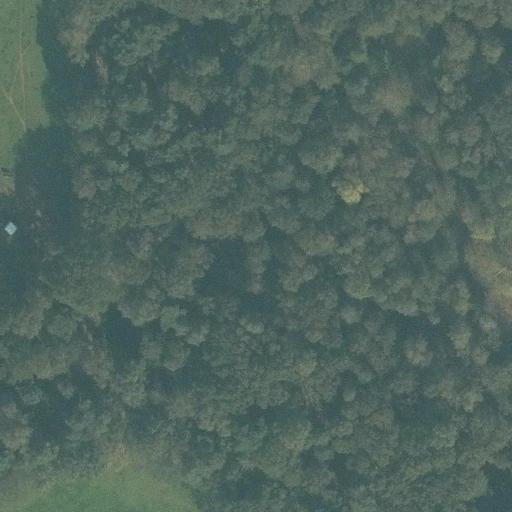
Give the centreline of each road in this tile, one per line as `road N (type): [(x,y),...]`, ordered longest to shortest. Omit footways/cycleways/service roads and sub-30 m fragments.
road 1 (track): [(97,301),(349,0)]
road 2 (track): [(70,355),(394,511)]
road 3 (track): [(97,301),(84,0)]
